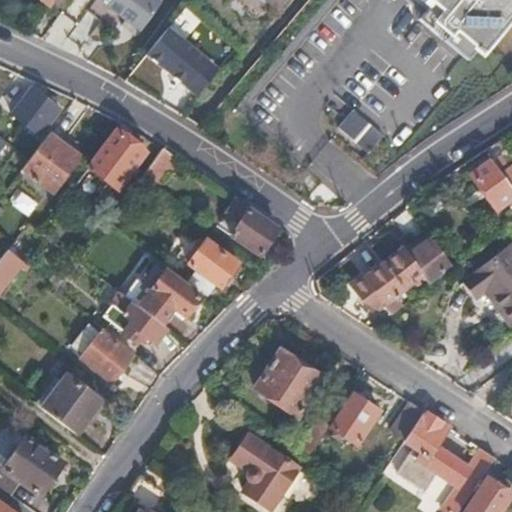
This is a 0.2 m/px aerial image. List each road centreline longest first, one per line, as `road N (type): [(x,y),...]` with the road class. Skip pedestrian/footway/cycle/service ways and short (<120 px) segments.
road 1 (residential): [(324,248),(298,217),(196,147),(0,47)]
road 2 (tertiary): [(281,286),(192,368),(88,511)]
road 3 (residential): [(511,440),(405,378),(281,286)]
road 4 (tertiary): [(511,117),(429,162),(324,248)]
